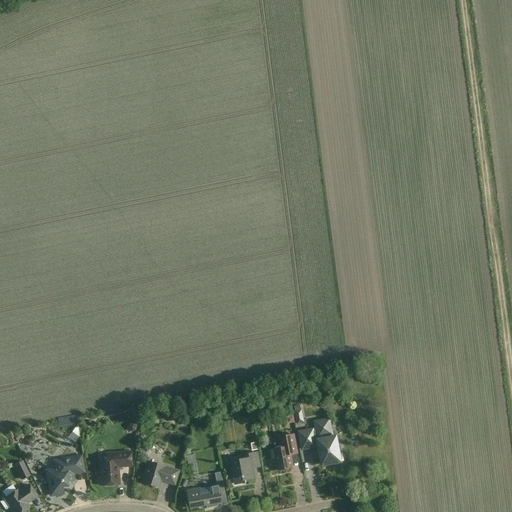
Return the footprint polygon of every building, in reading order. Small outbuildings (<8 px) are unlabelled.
[(304,422),(302,410),(295,412),(298,424),(304,422)] [(343,462),(342,453),(340,445),(338,446),(336,437),(333,437),(329,420),(315,422),(317,431),(313,432),(313,430),(299,433),(303,449),(311,448),(311,447),(319,445),(320,450),(319,450),(320,454),(321,454),(323,464),(330,462),(330,464),(343,462)] [(298,454),(294,435),(280,437),(282,448),(271,450),(272,459),(276,458),(279,471),(293,468),(290,455),(298,454)] [(132,465),(131,453),(107,455),(107,459),(100,459),(102,486),(118,485),(117,468),(120,468),(120,466),(132,465)] [(260,467),(258,453),(250,454),(251,458),(241,460),(242,465),(232,467),(236,485),(245,483),(245,480),(255,478),(253,468),(260,467),(260,468),(260,467)] [(84,472),(81,456),(54,461),(56,469),(47,471),(51,495),(56,495),(56,494),(71,491),(68,478),(73,478),(72,474),(84,472)] [(30,475),(23,461),(14,465),(22,479),(30,475)] [(164,466),(149,461),(142,483),(157,488),(160,480),(174,485),(178,471),(164,467),(164,466)] [(215,474),(217,485),(210,487),(211,492),(201,495),(200,489),(187,491),(190,509),(206,506),(206,509),(217,507),(217,504),(221,503),(219,493),(224,492),(221,472),(215,474)] [(37,497),(29,485),(19,492),(17,490),(17,491),(13,486),(3,493),(6,498),(5,499),(14,511),(24,511),(26,511),(26,510),(29,508),(27,504),(37,497)]
